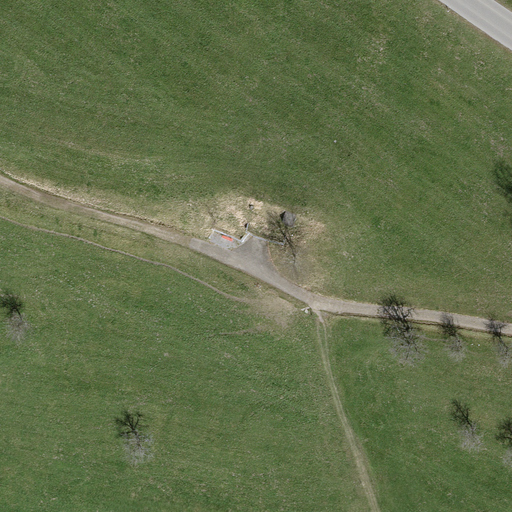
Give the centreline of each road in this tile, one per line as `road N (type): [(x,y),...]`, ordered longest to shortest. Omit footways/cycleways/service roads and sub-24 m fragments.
road 1 (track): [(323,305),(0,179)]
road 2 (track): [(391,511),(357,379),(323,305)]
road 3 (track): [(323,305),(511,330)]
